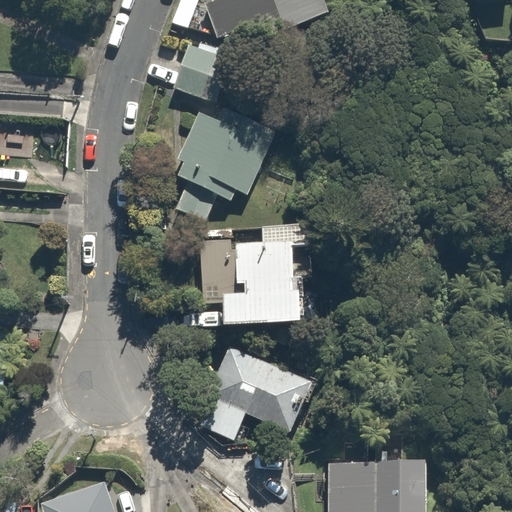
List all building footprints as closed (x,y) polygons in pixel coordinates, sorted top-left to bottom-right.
[(242,0),(209,10),(221,53),(283,36),(288,55),(348,38),(336,0),(242,0)] [(175,94),(221,108),(235,62),(189,48),(175,94)] [(190,187),(179,212),(208,225),(220,200),(231,205),(236,194),(249,200),(278,137),(226,114),(220,127),(200,118),(178,168),(185,171),(180,182),(190,187)] [(229,309),(229,338),(320,337),(319,228),(264,229),(264,251),(209,252),(209,309),(229,309)] [(0,400),(10,401),(14,344),(0,343),(0,400)] [(233,349),(197,429),(237,447),(250,419),(301,443),(324,391),(233,349)] [(325,467),(323,511),(446,511),(448,472),(325,467)] [(140,511),(134,490),(58,511),(140,511)]
